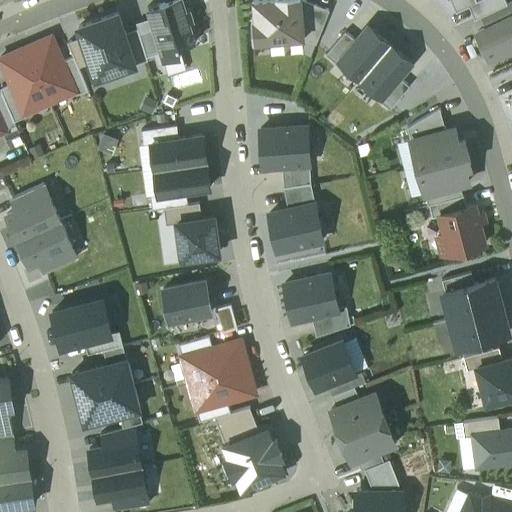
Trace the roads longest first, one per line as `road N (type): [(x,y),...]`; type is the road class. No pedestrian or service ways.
road 1 (residential): [(224,0),(249,247),(308,470),(298,490),(240,511)]
road 2 (residential): [(0,260),(46,408),(65,511)]
road 3 (residential): [(393,0),(457,63),(511,213)]
